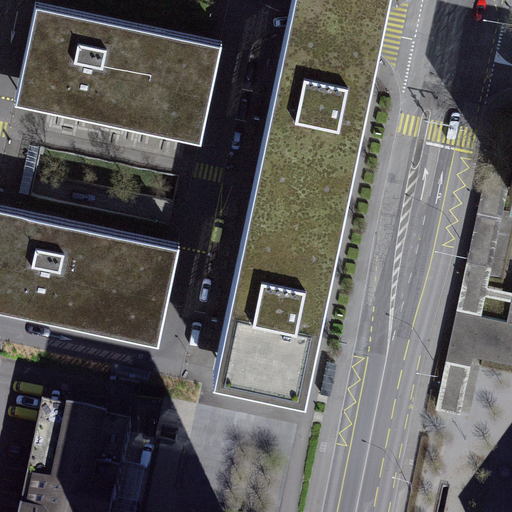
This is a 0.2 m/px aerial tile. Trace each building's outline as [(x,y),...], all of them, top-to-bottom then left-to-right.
[(218,38),(43,0),(40,0),(19,99),(196,138),(218,38)] [(298,0),(295,19),(378,37),(386,0),(298,0)] [(342,204),(378,37),(295,19),(258,186),(342,204)] [(511,138),(498,136),(487,190),(509,195),(511,195),(511,138)] [(342,204),(258,186),(213,367),(305,385),(342,204)] [(509,195),(487,190),(436,416),(511,432),(511,382),(470,374),(474,358),(511,366),(511,315),(509,331),(480,325),(509,195)] [(170,243),(0,205),(0,310),(148,343),(170,243)] [(103,511),(120,436),(32,417),(11,511),(103,511)]
